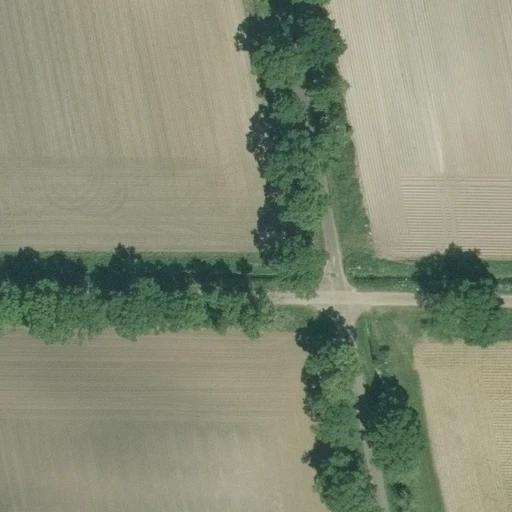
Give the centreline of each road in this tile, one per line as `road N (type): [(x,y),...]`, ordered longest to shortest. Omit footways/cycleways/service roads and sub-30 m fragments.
road 1 (unclassified): [(342,296),(0,292)]
road 2 (unclassified): [(342,296),(282,0)]
road 3 (residential): [(385,511),(342,296)]
road 4 (unclassified): [(511,299),(342,296)]
